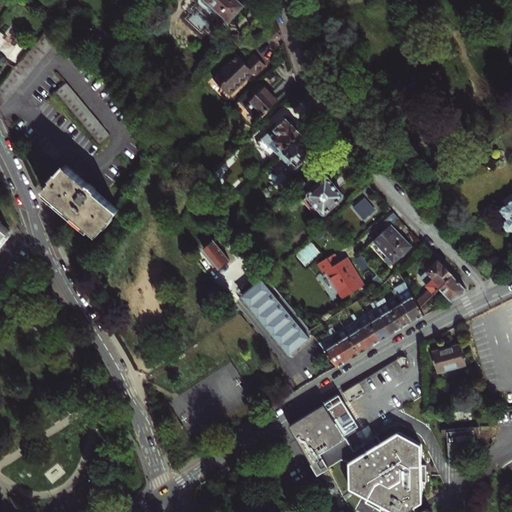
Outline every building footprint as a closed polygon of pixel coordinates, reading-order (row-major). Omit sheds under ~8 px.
[(207,0),(230,21),(244,5),(238,0),(207,0)] [(0,86),(0,107),(0,108),(56,41),(45,32),(28,53),(15,69),(0,86)] [(0,62),(2,60),(15,69),(28,53),(0,33),(0,62)] [(90,46),(80,36),(75,42),(84,52),(90,46)] [(237,54),(213,77),(230,95),(254,72),(255,74),(265,65),(255,54),(245,63),(237,54)] [(277,100),(260,81),(240,100),(257,119),(277,100)] [(56,92),(100,143),(109,134),(67,83),(56,92)] [(300,133),(285,117),(281,120),(283,122),(277,128),(275,126),(262,137),(278,154),(300,133)] [(464,146),(472,156),(497,139),(489,128),(464,146)] [(300,133),(278,154),(293,171),(304,161),(311,169),(323,158),(300,133)] [(427,165),(438,180),(472,156),(464,146),(461,141),(427,165)] [(91,228),(98,234),(119,209),(66,164),(45,189),(47,190),(91,228)] [(308,195),(323,213),(326,213),(328,216),(340,205),(338,202),(344,197),(344,194),(328,177),(326,177),(317,168),(306,178),(308,180),(302,186),(308,193),(308,195)] [(212,184),(207,178),(196,188),(202,193),(212,184)] [(362,199),(362,200),(370,194),(365,189),(350,202),(354,207),(362,199)] [(91,228),(47,190),(45,192),(52,198),(51,200),(56,205),(60,209),(62,207),(89,230),(91,228)] [(323,213),(308,195),(302,201),(317,218),(323,213)] [(362,200),(362,199),(354,207),(364,219),(375,210),(370,204),(368,206),(362,200)] [(511,200),(500,209),(507,219),(504,221),(504,226),(508,230),(511,230),(511,200)] [(388,228),(391,225),(399,218),(394,213),(383,223),(388,228)] [(245,221),(240,215),(228,226),(234,232),(245,221)] [(0,242),(10,231),(0,222),(0,242)] [(412,246),(391,225),(388,228),(374,241),(380,247),(376,250),(390,266),(412,246)] [(202,248),(218,268),(228,260),(218,246),(226,240),(222,234),(214,241),(213,239),(202,248)] [(424,244),(413,255),(418,260),(429,250),(424,244)] [(333,266),(339,262),(334,253),(328,257),(333,266)] [(369,267),(359,255),(355,259),(364,271),(369,267)] [(328,257),(317,263),(323,272),(326,270),(331,279),(322,285),(329,297),(339,292),(342,298),(364,285),(348,258),(339,262),(333,266),(328,257)] [(441,262),(439,260),(422,275),(422,280),(430,288),(417,301),(420,306),(453,275),(452,274),(446,267),(441,262)] [(442,297),(447,303),(450,301),(466,293),(466,289),(453,275),(420,306),(425,314),(432,310),(431,308),(435,304),(442,297)] [(241,295),(288,353),(309,337),(268,288),(270,286),(264,278),(262,280),(261,279),(241,295)] [(420,306),(417,301),(405,282),(394,288),(394,289),(403,303),(404,302),(409,311),(408,311),(413,320),(419,317),(425,314),(420,306)] [(403,303),(394,289),(392,290),(396,296),(388,301),(403,326),(408,323),(413,320),(408,311),(409,311),(404,302),(403,303)] [(398,329),(403,326),(388,301),(379,306),(375,301),(373,302),(382,316),(383,315),(388,323),(386,325),(391,333),(398,329)] [(374,309),(366,314),(381,339),(387,336),(391,333),(386,325),(388,323),(383,315),(382,316),(373,302),(371,303),(374,309)] [(374,309),(371,303),(362,308),(366,314),(374,309)] [(351,315),(360,329),(361,328),(366,337),(365,338),(370,346),(377,342),(381,339),(366,314),(357,320),(353,314),(351,315)] [(353,322),(345,327),(360,352),(366,349),(370,346),(365,338),(366,337),(361,328),(360,329),(351,315),(349,317),(353,322)] [(344,362),(348,359),(355,356),(360,352),(345,327),(336,332),(332,327),(330,328),(328,329),(332,335),(320,342),(339,365),(344,362)] [(461,346),(431,354),(437,373),(466,365),(461,346)] [(362,383),(336,399),(342,410),(369,394),(362,383)] [(354,451),(325,404),(316,409),(301,419),(328,469),(332,467),(332,466),(343,460),(350,462),(367,452),(363,445),(354,451)] [(450,412),(451,422),(472,420),(472,410),(450,412)] [(295,422),(290,426),(320,474),(328,469),(301,419),(295,422)] [(357,432),(364,444),(377,437),(370,425),(357,432)] [(480,426),(443,428),(444,436),(449,436),(451,464),(463,464),(462,454),(476,453),(475,434),(481,434),(480,426)] [(432,511),(427,509),(421,511),(419,511),(416,507),(423,502),(422,482),(427,482),(426,465),(422,465),(421,445),(399,433),(381,443),(377,437),(364,444),(363,445),(367,452),(350,462),(351,488),(368,498),(366,502),(381,510),(383,506),(393,511),(432,511)]
